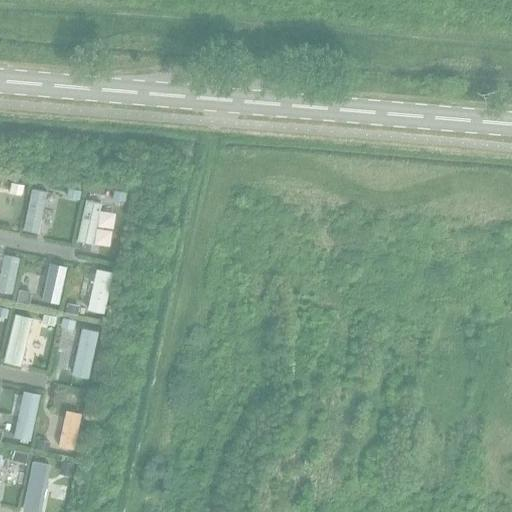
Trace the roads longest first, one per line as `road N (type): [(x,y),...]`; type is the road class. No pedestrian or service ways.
road 1 (secondary): [(511,124),(0,79)]
road 2 (unknown): [(511,45),(0,4)]
